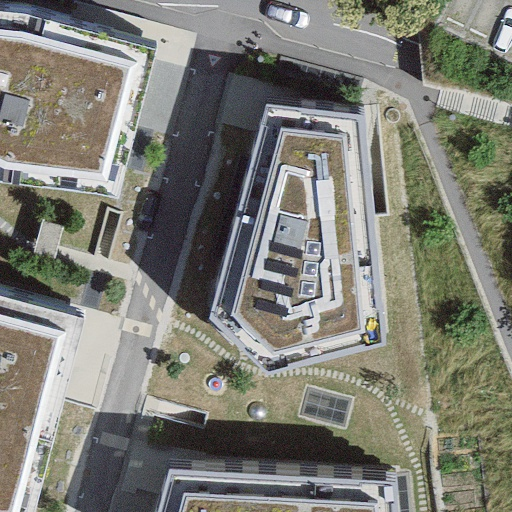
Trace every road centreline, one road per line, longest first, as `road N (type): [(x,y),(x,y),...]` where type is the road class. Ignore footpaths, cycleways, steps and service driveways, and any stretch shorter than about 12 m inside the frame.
road 1 (residential): [(231,0),(90,511)]
road 2 (residential): [(257,0),(422,48)]
